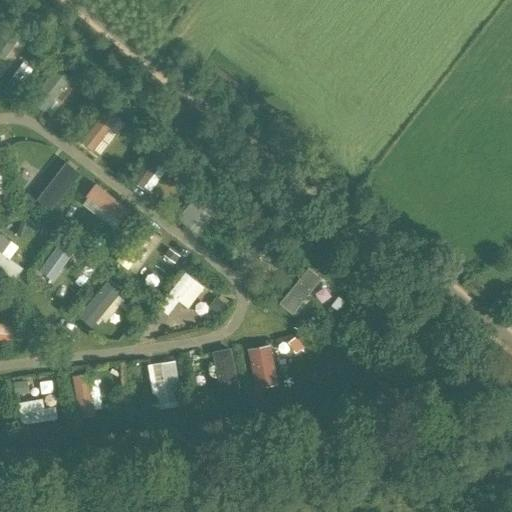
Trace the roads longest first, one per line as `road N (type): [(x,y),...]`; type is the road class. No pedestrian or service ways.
road 1 (unclassified): [(511,336),(73,0)]
road 2 (unclassified): [(0,509),(511,414)]
